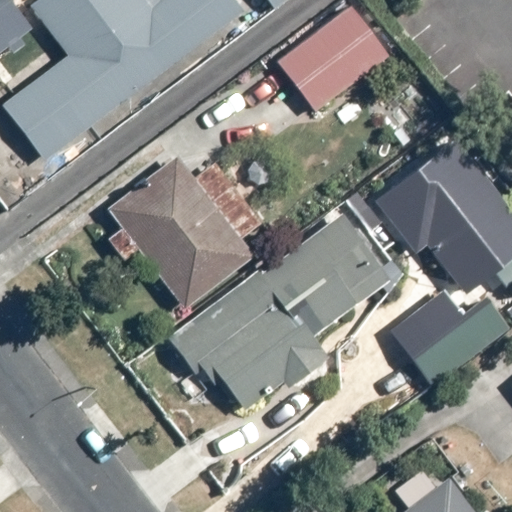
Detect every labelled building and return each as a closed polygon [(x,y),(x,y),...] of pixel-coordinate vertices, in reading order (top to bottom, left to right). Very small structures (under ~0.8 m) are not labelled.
[(0,0),(0,88),(5,85),(0,78),(0,46),(25,27),(3,0),(0,0)] [(31,0),(25,5),(63,55),(0,103),(0,177),(24,159),(30,168),(241,8),(234,0),(31,0)] [(387,53),(350,3),(277,58),(315,108),(387,53)] [(208,159),(185,178),(170,160),(101,215),(177,310),(246,255),(230,235),(254,216),(208,159)] [(246,276),(169,329),(158,337),(191,385),(206,375),(235,417),(320,358),(306,337),(406,268),(358,199),(332,217),(348,240),(316,262),(325,275),(271,312),(246,276)] [(497,329),(455,276),(383,333),(426,386),(497,329)] [(466,511),(442,480),(400,511),(466,511)]
